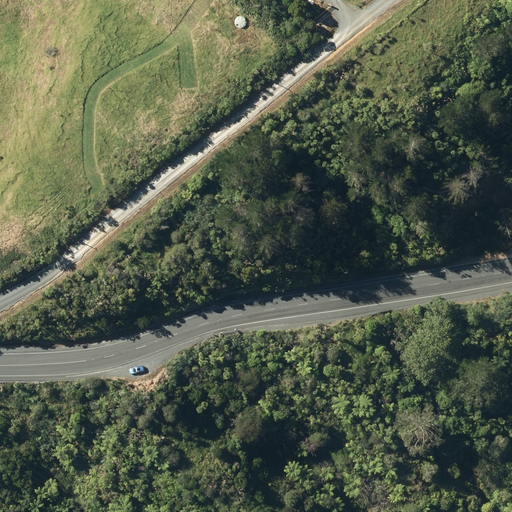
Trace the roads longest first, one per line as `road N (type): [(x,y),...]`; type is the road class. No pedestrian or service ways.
road 1 (tertiary): [(0,365),(96,359),(210,321),(511,270)]
road 2 (unclassified): [(389,0),(75,251),(0,301)]
